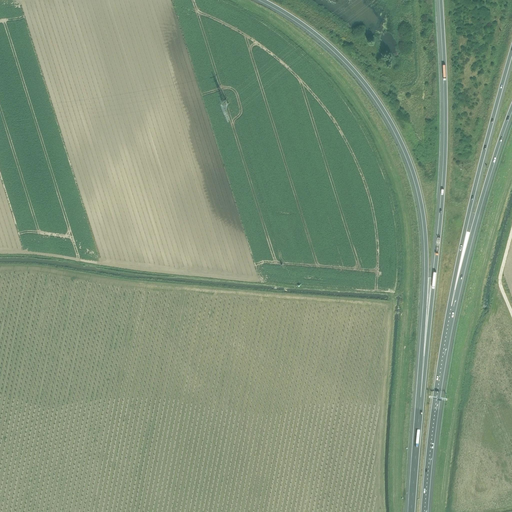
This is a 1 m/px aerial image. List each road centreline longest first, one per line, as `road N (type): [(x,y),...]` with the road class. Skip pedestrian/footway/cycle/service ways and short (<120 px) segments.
road 1 (motorway): [(262,0),(346,61),(403,147),(425,233),(423,364)]
road 2 (motorway): [(441,0),(445,159),(423,364)]
road 3 (motorway): [(451,305),(511,48)]
road 4 (motorway): [(451,305),(511,106)]
road 5 (motorway): [(424,511),(451,305)]
road 6 (motorway): [(423,364),(411,511)]
